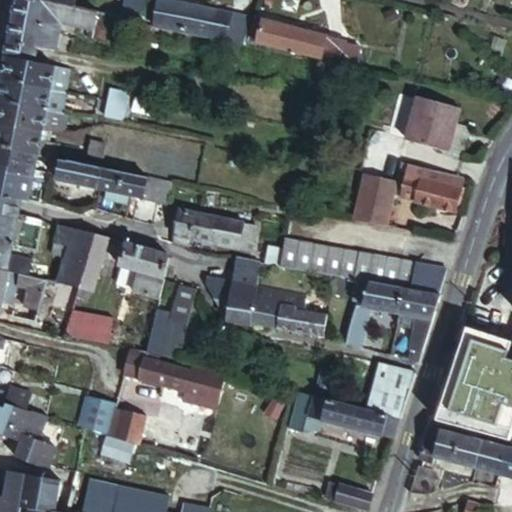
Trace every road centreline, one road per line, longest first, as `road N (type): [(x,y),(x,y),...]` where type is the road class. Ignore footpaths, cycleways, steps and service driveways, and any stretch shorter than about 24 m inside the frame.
road 1 (tertiary): [(511,146),(493,182),(389,511)]
road 2 (residential): [(224,320),(168,246),(0,201)]
